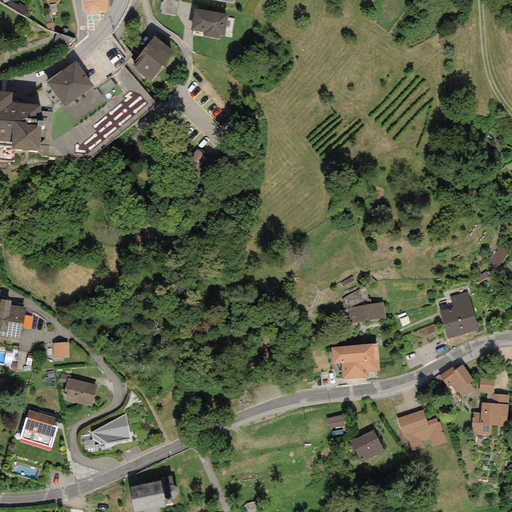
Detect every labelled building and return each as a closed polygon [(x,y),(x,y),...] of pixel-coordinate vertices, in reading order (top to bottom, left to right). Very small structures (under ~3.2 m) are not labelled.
[(83,0),(84,3),(85,3),(85,10),(90,13),(97,12),(99,11),(107,11),(108,0),(103,0),(83,0)] [(166,0),(165,0),(162,11),(171,14),(175,3),(166,0)] [(228,15),(195,9),(191,30),(203,32),(202,37),(218,39),(219,35),(225,35),(228,15)] [(173,51),(153,37),(131,66),(151,81),(173,51)] [(75,61),(46,83),(60,101),(65,107),(94,86),(75,61)] [(0,145),(11,146),(11,150),(37,152),(41,157),(49,157),(52,113),(41,111),(40,105),(12,103),(12,92),(0,91),(0,145)] [(199,173),(209,163),(199,152),(188,162),(199,173)] [(508,252),(499,246),(488,264),(497,270),(508,252)] [(486,272),(476,278),(479,283),(489,277),(486,272)] [(365,287),(343,299),(344,312),(347,312),(347,308),(371,304),(370,299),(368,299),(365,287)] [(453,307),(439,311),(447,339),(479,330),(468,292),(450,297),(453,307)] [(0,300),(0,337),(20,341),(26,308),(11,306),(11,301),(0,299),(0,300)] [(371,304),(347,308),(347,312),(349,324),(386,318),(383,302),(371,304)] [(68,343),(53,343),(53,358),(69,357),(68,343)] [(377,344),(330,348),(332,364),(341,363),(342,380),(369,378),(368,372),(380,371),(377,344)] [(452,367),(439,375),(447,387),(450,384),(456,393),(458,392),(463,399),(475,390),(470,383),(473,381),(462,365),(455,370),(452,367)] [(97,386),(67,378),(64,391),(67,392),(65,400),(91,407),(97,386)] [(495,379),(479,378),(478,393),(494,393),(495,379)] [(509,395),(492,394),(491,403),(481,403),(481,412),(472,412),(471,434),(491,435),(492,425),(507,427),(509,395)] [(423,409),(397,418),(404,437),(407,436),(412,451),(431,444),(432,447),(447,442),(440,422),(438,423),(436,418),(427,421),(423,409)] [(55,418),(28,410),(19,442),(50,451),(57,428),(53,426),(55,418)] [(131,439),(126,415),(92,433),(94,446),(131,439)] [(342,415),(327,419),(329,429),(344,426),(342,415)] [(384,451),(373,430),(357,439),(356,437),(349,441),(361,463),(384,451)] [(161,481),(129,487),(134,511),(145,510),(145,511),(158,511),(158,508),(165,507),(165,505),(172,504),(171,499),(172,499),(173,499),(175,498),(176,497),(177,495),(178,493),(177,491),(177,489),(175,487),(174,486),(172,485),(173,484),(172,476),(160,478),(161,481)]
